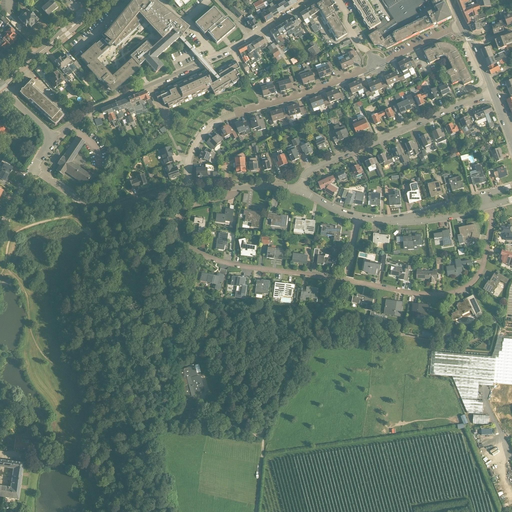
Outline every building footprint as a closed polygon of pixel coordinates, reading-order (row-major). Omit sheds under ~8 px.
[(51,1),(50,0),(47,0),(49,2),(42,9),(49,16),(58,8),(51,0),(51,1)] [(156,59),(179,38),(177,36),(180,34),(180,33),(183,36),(189,29),(168,12),(157,0),(135,0),(120,18),(117,21),(106,31),(109,35),(107,38),(113,45),(114,44),(116,47),(140,25),(138,23),(143,18),(163,39),(152,48),(147,42),(137,51),(140,55),(141,54),(144,57),(142,58),(145,61),(156,73),(163,67),(156,59)] [(171,0),(179,10),(183,5),(185,7),(192,0),(171,0)] [(273,19),(272,18),(266,7),(265,7),(261,0),(253,5),(256,10),(260,8),(263,13),(261,14),(266,23),(273,19)] [(279,14),(274,7),(269,0),(265,0),(266,1),(268,5),(266,7),(272,18),(279,14)] [(285,10),(278,0),(274,0),(276,2),(275,2),(277,5),(274,7),(279,14),(285,10)] [(278,0),(285,10),(291,6),(287,0),(284,0),(284,1),(283,0),(278,0)] [(316,4),(307,10),(313,20),(323,15),(338,40),(347,35),(331,8),(333,7),(328,0),(322,0),(320,2),(321,3),(317,5),(316,4)] [(372,7),(367,0),(352,0),(354,3),(353,3),(357,9),(358,9),(361,14),(372,7)] [(403,0),(384,0),(382,1),(388,10),(403,0)] [(426,3),(430,0),(403,0),(388,10),(388,11),(395,21),(400,29),(418,14),(415,11),(421,6),(426,3)] [(433,16),(397,33),(402,42),(452,18),(443,0),(431,0),(433,4),(432,4),(435,10),(431,12),(433,16)] [(457,0),(461,9),(472,7),(474,13),(477,11),(481,10),(480,8),(480,7),(491,7),(488,0),(457,0)] [(216,6),(195,24),(204,35),(205,35),(207,37),(209,35),(212,38),(217,44),(223,38),(235,28),(227,19),(225,21),(223,19),(225,17),(216,6)] [(235,6),(232,9),(240,17),(243,14),(235,6)] [(376,27),(379,30),(379,31),(388,24),(385,19),(383,20),(383,21),(381,23),(372,7),(361,14),(364,19),(363,20),(367,25),(371,30),(376,27)] [(461,9),(463,15),(468,26),(469,26),(480,24),(480,20),(488,18),(487,16),(487,13),(478,16),(477,11),(474,13),(472,7),(461,9)] [(300,14),(304,21),(306,24),(310,22),(312,26),(311,27),(315,33),(319,31),(313,20),(307,10),(300,14)] [(21,15),(18,18),(21,21),(24,24),(26,26),(28,25),(31,28),(35,24),(37,24),(38,23),(38,21),(31,13),(29,11),(25,14),(23,12),(21,15)] [(503,21),(505,20),(507,26),(511,25),(511,18),(510,15),(504,17),(503,14),(500,15),(502,21),(503,21)] [(258,27),(254,19),(251,15),(245,19),(247,24),(248,23),(250,27),(251,26),(253,30),(258,27)] [(295,17),(289,21),(298,36),(299,36),(300,38),(305,36),(302,31),(301,31),(298,26),(300,24),(298,21),(297,19),(295,17)] [(293,33),(294,34),(296,37),(298,36),(289,21),(282,25),(287,33),(289,36),(293,33)] [(388,24),(379,31),(385,41),(387,39),(400,29),(395,21),(389,25),(388,24)] [(480,24),(469,26),(473,32),(481,31),(480,30),(482,29),(482,27),(489,26),(489,25),(490,25),(489,23),(481,24),(480,24)] [(282,25),(276,29),(280,34),(283,32),(284,35),(287,33),(282,25)] [(491,34),(494,33),(494,35),(499,33),(497,25),(492,26),(493,29),(490,30),(491,34)] [(1,33),(12,44),(16,40),(16,39),(17,37),(13,33),(14,32),(8,26),(5,29),(8,31),(6,33),(8,35),(5,38),(1,33)] [(284,41),(280,34),(276,29),(270,33),(276,42),(277,42),(279,41),(281,44),(284,41)] [(374,45),(378,45),(384,47),(387,50),(402,42),(397,33),(389,40),(387,39),(385,41),(379,31),(379,30),(379,31),(369,37),(374,45)] [(130,57),(132,60),(112,77),(97,60),(110,49),(113,47),(112,46),(113,45),(107,38),(109,35),(106,31),(102,35),(107,40),(105,42),(102,40),(82,58),(88,65),(89,64),(90,66),(88,68),(100,82),(102,81),(104,83),(104,82),(108,85),(106,86),(113,93),(116,89),(118,88),(119,87),(120,86),(140,68),(139,67),(145,61),(142,58),(144,57),(141,54),(140,55),(137,51),(130,57)] [(0,45),(4,50),(6,48),(7,49),(12,44),(1,33),(0,33),(0,45)] [(218,77),(180,34),(177,36),(179,38),(202,64),(214,77),(215,79),(218,77)] [(511,48),(511,34),(495,41),(499,50),(506,48),(508,51),(511,48)] [(257,41),(260,47),(263,45),(265,47),(267,46),(266,43),(262,37),(257,41)] [(257,41),(251,44),(255,50),(252,52),(254,55),(252,57),(256,62),(261,59),(257,53),(262,49),(260,47),(257,41)] [(312,57),(321,51),(315,41),(311,43),(314,48),(309,51),(312,57)] [(253,63),(256,62),(252,57),(254,55),(252,52),(255,50),(251,44),(250,42),(244,46),(250,54),(248,55),(251,60),(253,63)] [(273,50),(270,52),(275,59),(281,55),(274,44),(271,46),(273,50)] [(457,49),(455,48),(454,47),(452,46),(451,45),(448,44),(446,44),(445,44),(442,44),(440,44),(437,45),(435,46),(436,49),(433,50),(432,49),(424,53),(430,64),(438,61),(440,60),(439,58),(441,57),(444,57),(446,57),(448,59),(453,69),(447,72),(453,85),(459,82),(460,83),(460,82),(463,83),(464,86),(473,81),(460,53),(459,52),(457,49)] [(243,46),(238,50),(246,63),(249,61),(246,55),(245,56),(243,53),(246,51),(243,46)] [(499,52),(496,53),(495,52),(493,51),(491,47),(481,51),(485,59),(500,54),(499,52)] [(348,54),(343,56),(348,68),(353,65),(352,62),(355,61),(353,56),(356,54),(354,50),(347,53),(348,54)] [(500,62),(504,60),(509,57),(508,56),(510,55),(508,51),(505,53),(505,52),(500,54),(485,59),(489,68),(497,63),(497,64),(500,62)] [(60,58),(68,68),(72,73),(77,69),(78,70),(81,67),(76,61),(73,64),(66,55),(64,56),(64,55),(60,58)] [(348,68),(343,56),(342,56),(335,59),(337,66),(340,65),(342,70),(348,68)] [(58,61),(55,62),(63,72),(63,71),(66,75),(69,72),(66,69),(68,68),(60,58),(60,59),(59,59),(58,60),(58,61)] [(414,69),(417,68),(414,62),(412,63),(409,59),(404,61),(408,70),(410,73),(415,71),(414,69)] [(210,79),(206,71),(205,72),(206,72),(203,74),(202,73),(197,76),(194,78),(193,77),(193,78),(190,79),(184,81),(184,82),(181,83),(180,83),(177,85),(177,84),(171,87),(172,87),(168,89),(168,88),(168,89),(165,90),(164,90),(159,92),(159,93),(156,94),(155,94),(159,102),(162,100),(164,105),(167,104),(169,109),(172,107),(173,108),(176,107),(176,105),(176,106),(180,105),(179,104),(185,102),(185,103),(189,101),(188,100),(189,101),(192,99),(198,96),(198,97),(201,95),(201,94),(202,95),(205,94),(205,93),(207,92),(208,93),(213,91),(215,96),(218,94),(218,93),(224,89),(224,90),(230,87),(230,86),(232,84),(233,85),(239,81),(237,77),(239,75),(236,71),(240,68),(235,61),(235,62),(232,64),(232,63),(226,67),(227,67),(224,69),(223,68),(223,69),(220,71),(220,70),(217,72),(219,76),(218,77),(215,79),(214,77),(210,79)] [(404,61),(399,64),(405,76),(410,73),(408,70),(404,61)] [(329,69),(332,68),(330,62),(327,63),(328,66),(322,68),(326,77),(331,74),(329,69)] [(489,69),(491,75),(497,72),(498,73),(501,71),(497,64),(497,63),(489,68),(489,69)] [(317,70),(316,68),(313,69),(315,75),(318,74),(320,79),(326,77),(322,68),(317,70)] [(310,70),(311,72),(306,74),(309,83),(314,81),(312,76),(315,75),(313,69),(310,70)] [(64,89),(68,86),(70,84),(69,82),(66,79),(64,81),(57,72),(51,76),(52,77),(49,79),(52,83),(50,84),(54,89),(61,84),(64,89)] [(403,82),(401,77),(398,78),(396,73),(390,75),(394,84),(399,82),(400,84),(403,82)] [(300,76),(299,74),(296,75),(299,82),(302,81),(303,85),(309,83),(306,74),(300,76)] [(387,83),(384,84),(387,90),(392,87),(391,85),(394,84),(390,75),(385,78),(387,83)] [(290,83),(293,83),(292,77),(289,77),(289,80),(284,81),(286,90),(292,89),(290,83)] [(28,84),(19,93),(55,126),(64,117),(32,88),(35,84),(29,79),(26,83),(28,84)] [(379,80),(374,82),(378,91),(383,89),(384,91),(387,90),(384,84),(382,85),(379,80)] [(267,86),(269,95),(275,94),(273,88),(276,87),(275,81),(271,82),(272,85),(267,86)] [(284,81),(280,82),(279,81),(278,81),(277,81),(275,81),(276,87),(279,87),(281,92),(286,90),(284,81)] [(360,81),(354,83),(358,92),(364,89),(368,98),(371,97),(368,91),(366,86),(363,87),(360,81)] [(375,92),(378,91),(374,82),(369,85),(371,90),(368,91),(371,97),(376,94),(375,92)] [(352,94),(358,92),(354,83),(349,85),(351,91),(348,92),(350,98),(353,96),(352,94)] [(267,86),(266,84),(257,86),(259,92),(262,91),(263,97),(269,95),(267,86)] [(443,96),(450,93),(447,86),(440,89),(443,96)] [(437,89),(425,94),(426,97),(430,96),(432,101),(438,98),(436,93),(438,92),(437,89)] [(345,100),(343,94),(340,95),(338,90),(332,92),(336,101),(341,99),(342,101),(345,100)] [(141,94),(143,100),(144,99),(145,102),(147,101),(150,108),(154,107),(150,99),(146,91),(141,94)] [(328,106),(331,105),(330,103),(336,101),(332,92),(327,94),(329,99),(326,101),(328,106)] [(143,100),(141,94),(138,95),(129,99),(133,108),(134,109),(133,109),(134,110),(134,111),(136,115),(137,115),(138,115),(140,114),(139,114),(148,113),(147,110),(143,100)] [(415,98),(419,106),(424,104),(422,99),(426,97),(425,94),(415,98)] [(403,103),(407,112),(412,109),(410,105),(414,103),(411,95),(406,97),(408,101),(403,103)] [(316,99),(319,107),(324,105),(325,108),(328,106),(326,101),(323,102),(321,96),(316,99)] [(133,109),(134,109),(133,108),(129,99),(121,102),(122,106),(124,110),(126,109),(127,110),(128,109),(128,111),(129,111),(130,112),(134,111),(134,110),(133,109)] [(320,110),(319,107),(316,99),(310,101),(312,106),(309,107),(312,113),(320,110)] [(359,107),(361,110),(364,109),(361,101),(353,105),(355,108),(359,107)] [(120,102),(116,104),(121,118),(124,118),(122,111),(124,110),(122,106),(121,102),(120,102)] [(395,110),(399,109),(402,114),(407,112),(403,103),(394,107),(395,110)] [(110,106),(113,113),(115,118),(116,118),(115,115),(116,115),(118,120),(121,118),(116,104),(110,106)] [(305,115),(304,109),(301,110),(299,104),(294,106),(296,115),(302,114),(302,116),(305,115)] [(107,112),(108,115),(113,113),(110,106),(101,110),(103,114),(107,112)] [(296,115),(294,106),(288,108),(289,113),(287,114),(288,120),(294,118),(293,116),(296,115)] [(486,118),(489,124),(491,129),(495,127),(493,122),(492,122),(488,113),(493,111),(491,106),(483,110),(485,115),(486,118)] [(394,117),(391,109),(382,113),(383,116),(387,115),(389,119),(394,117)] [(282,110),(277,111),(279,120),(280,121),(280,122),(281,122),(282,122),(288,120),(287,114),(284,115),(282,110)] [(477,122),(486,118),(485,115),(483,110),(474,113),(477,122)] [(274,124),(277,124),(277,121),(279,120),(277,111),(271,113),(272,118),(270,119),(271,125),(274,124)] [(107,123),(109,128),(111,127),(110,125),(113,124),(114,127),(118,126),(115,118),(113,113),(108,115),(109,118),(110,122),(107,123)] [(381,123),(379,118),(383,116),(382,113),(372,117),(376,125),(381,123)] [(369,128),(366,120),(364,116),(358,119),(360,123),(363,131),(369,128)] [(258,131),(266,129),(263,120),(260,121),(259,117),(251,120),(253,129),(257,128),(258,131)] [(471,125),(468,117),(461,120),(464,127),(462,128),(466,137),(472,134),(473,137),(481,133),(478,125),(474,126),(475,129),(473,130),(473,129),(471,125)] [(363,131),(360,123),(358,119),(353,122),(354,124),(353,124),(353,126),(357,134),(363,131)] [(6,122),(0,122),(0,136),(2,137),(1,135),(5,134),(10,134),(9,128),(7,128),(6,122)] [(240,134),(242,133),(243,135),(244,136),(251,133),(247,123),(244,124),(243,122),(240,124),(239,122),(235,124),(240,134)] [(454,128),(452,124),(447,127),(451,135),(459,132),(457,127),(454,128)] [(232,137),(236,135),(232,127),(230,128),(229,126),(220,130),(224,138),(230,135),(232,137)] [(338,137),(333,139),(335,143),(340,141),(348,138),(347,136),(348,135),(346,130),(346,129),(345,126),(340,129),(339,126),(334,128),(337,134),(336,134),(338,137)] [(437,141),(439,144),(446,140),(445,137),(444,133),(442,134),(440,130),(433,133),(437,141)] [(207,143),(214,150),(220,144),(220,143),(223,140),(218,135),(215,138),(213,137),(207,143)] [(432,147),(434,152),(438,150),(437,145),(435,146),(433,141),(430,142),(428,135),(421,138),(424,145),(427,144),(428,146),(431,145),(432,147)] [(320,150),(324,149),(323,147),(328,146),(325,140),(323,141),(322,136),(317,139),(318,143),(317,143),(320,150)] [(62,157),(59,162),(58,164),(60,166),(57,171),(63,176),(65,172),(85,186),(92,177),(71,163),(83,146),(85,143),(77,137),(74,141),(69,148),(70,148),(63,158),(62,157)] [(298,146),(295,140),(292,141),(294,144),(293,145),(293,146),(287,148),(287,147),(293,162),(299,159),(298,157),(299,156),(295,147),(298,146)] [(414,146),(412,142),(406,144),(410,154),(413,153),(415,156),(419,155),(415,145),(414,146)] [(309,144),(302,147),(303,151),(304,150),(307,156),(313,153),(309,144)] [(173,156),(170,147),(161,151),(160,151),(160,153),(160,154),(161,155),(162,155),(164,159),(162,160),(164,165),(173,161),(172,157),(173,156)] [(403,155),(400,147),(393,150),(394,153),(392,154),(393,158),(396,157),(400,156),(403,163),(406,162),(409,161),(408,157),(404,158),(403,155)] [(202,151),(200,158),(208,161),(209,158),(213,160),(216,154),(209,149),(207,153),(202,151)] [(491,152),(495,162),(503,159),(499,149),(491,152)] [(243,154),(236,157),(237,165),(237,173),(246,172),(245,159),(244,159),(243,153),(243,154)] [(287,164),(284,155),(284,154),(275,157),(279,167),(287,164)] [(384,154),(379,157),(382,164),(383,164),(385,167),(394,163),(392,157),(388,158),(389,159),(387,160),(384,154)] [(9,174),(10,174),(10,173),(11,172),(12,170),(12,169),(13,168),(9,166),(10,165),(12,162),(4,158),(0,165),(0,168),(2,170),(9,174)] [(268,159),(262,160),(265,171),(272,170),(271,164),(270,158),(268,159)] [(366,162),(368,169),(372,167),(372,169),(376,168),(379,176),(383,175),(378,164),(375,165),(373,159),(369,161),(368,160),(366,161),(366,162)] [(213,166),(206,165),(206,169),(197,169),(198,177),(208,176),(208,171),(214,171),(213,166)] [(471,175),(473,185),(482,182),(482,183),(485,182),(480,165),(475,166),(477,171),(470,173),(471,175)] [(169,179),(179,175),(177,167),(173,169),(171,166),(163,169),(165,175),(166,176),(168,175),(169,179)] [(355,175),(355,174),(356,177),(364,173),(363,171),(362,169),(360,169),(359,166),(352,168),(355,175)] [(497,172),(494,173),(496,179),(499,178),(508,176),(505,167),(497,169),(497,172)] [(0,172),(2,173),(0,176),(0,185),(7,189),(9,184),(7,183),(9,179),(8,179),(7,179),(9,174),(2,170),(0,168),(0,172)] [(336,178),(338,183),(341,182),(340,180),(344,179),(344,181),(347,180),(347,177),(344,172),(337,175),(338,177),(336,178)] [(140,187),(147,184),(143,174),(136,177),(137,179),(133,181),(127,183),(129,191),(135,188),(140,186),(140,187)] [(446,185),(450,183),(452,192),(463,189),(461,182),(462,181),(461,177),(449,180),(447,174),(443,175),(446,185)] [(329,185),(336,182),(333,176),(330,178),(329,178),(319,183),(318,183),(321,188),(324,187),(325,188),(327,189),(325,192),(326,192),(333,196),(333,197),(337,190),(329,185)] [(443,195),(440,182),(428,185),(428,186),(431,197),(439,196),(439,195),(441,194),(441,195),(443,195)] [(422,200),(417,183),(411,185),(410,186),(412,192),(408,193),(407,195),(410,204),(422,200)] [(362,206),(365,193),(357,192),(357,197),(348,194),(349,191),(345,190),(342,198),(346,199),(345,203),(352,205),(353,202),(356,202),(355,204),(362,206)] [(389,196),(390,206),(395,206),(395,204),(401,204),(400,192),(395,192),(396,196),(389,196)] [(381,203),(381,194),(369,194),(369,201),(371,201),(371,206),(377,206),(377,203),(381,203)] [(226,221),(232,222),(234,211),(227,210),(226,216),(218,215),(217,222),(226,224),(226,221)] [(252,227),(260,229),(262,214),(247,211),(245,219),(253,220),(252,227)] [(280,225),(287,226),(288,216),(281,215),(281,218),(278,217),(278,216),(279,215),(277,214),(276,216),(273,216),(273,214),(272,214),(272,215),(269,215),(268,215),(268,213),(267,213),(265,225),(280,227),(280,225)] [(204,235),(206,221),(194,219),(194,223),(192,223),(191,223),(190,223),(190,224),(190,225),(191,226),(192,226),(194,226),(194,223),(199,224),(198,232),(192,232),(192,237),(198,237),(198,234),(204,235)] [(305,232),(314,233),(315,222),(306,221),(306,222),(296,221),(295,229),(305,231),(305,232)] [(327,235),(335,236),(334,241),(340,242),(342,228),(336,227),(336,228),(333,228),(333,227),(322,225),(322,227),(321,227),(322,227),(322,230),(328,231),(327,235)] [(464,243),(464,242),(472,240),(472,241),(479,242),(481,235),(477,234),(475,225),(459,228),(461,235),(458,236),(460,244),(464,243)] [(505,241),(511,241),(511,234),(511,233),(511,232),(511,225),(509,226),(508,227),(507,227),(507,228),(502,228),(502,232),(502,233),(505,233),(504,238),(506,238),(505,241)] [(450,234),(451,234),(450,231),(443,232),(443,233),(434,235),(435,240),(442,238),(444,247),(452,245),(450,234)] [(219,246),(218,250),(225,251),(226,243),(228,243),(229,234),(221,233),(220,240),(221,240),(221,246),(219,246)] [(389,244),(389,236),(382,235),(382,236),(379,236),(379,234),(374,234),(373,246),(378,247),(378,243),(389,244)] [(424,241),(422,241),(421,234),(415,235),(416,238),(413,238),(413,237),(404,237),(404,244),(408,243),(408,246),(424,246),(424,241)] [(241,253),(241,255),(253,256),(253,255),(255,255),(256,246),(247,245),(246,239),(239,241),(242,251),(241,253)] [(269,248),(267,258),(274,259),(275,257),(278,258),(277,260),(283,260),(284,251),(278,250),(278,252),(276,251),(276,249),(269,248)] [(324,266),(324,264),(326,265),(332,268),(334,264),(335,264),(337,259),(334,258),(330,256),(329,260),(328,259),(327,259),(325,259),(325,257),(318,256),(319,250),(315,249),(314,257),(318,258),(317,265),(323,265),(323,266),(324,266)] [(505,257),(502,263),(508,265),(508,266),(510,267),(510,266),(511,266),(511,253),(509,253),(509,252),(507,251),(507,252),(503,251),(501,256),(505,257)] [(297,261),(307,262),(308,256),(294,254),(293,263),(297,263),(297,261)] [(456,266),(447,267),(448,276),(456,275),(456,277),(463,276),(461,268),(472,266),(471,261),(471,260),(461,262),(461,259),(455,260),(456,266)] [(371,262),(371,261),(369,261),(368,262),(367,265),(368,266),(370,266),(368,274),(376,275),(377,269),(380,270),(382,264),(371,262)] [(409,271),(395,268),(394,276),(399,277),(399,280),(407,281),(409,271)] [(220,290),(222,281),(224,282),(225,276),(227,270),(221,269),(219,275),(219,277),(202,273),(201,280),(211,282),(210,283),(216,285),(215,289),(220,290)] [(422,270),(417,270),(417,279),(429,279),(429,283),(434,283),(434,279),(437,279),(438,271),(433,270),(433,272),(422,272),(422,270)] [(484,289),(491,294),(493,290),(495,291),(501,281),(506,284),(509,280),(498,273),(496,272),(496,273),(495,273),(490,282),(489,281),(484,289)] [(232,277),(231,286),(240,287),(240,292),(236,291),(235,298),(245,299),(248,280),(232,277)] [(255,293),(268,295),(269,285),(270,285),(270,281),(261,280),(261,281),(257,281),(255,293)] [(275,284),(274,291),(273,298),(278,298),(279,291),(284,292),(283,296),(292,297),(293,290),(294,290),(294,289),(294,286),(275,284)] [(305,298),(317,300),(318,289),(307,287),(306,291),(307,291),(307,293),(304,292),(303,293),(301,293),(300,301),(305,301),(305,298)] [(367,310),(371,311),(374,298),(357,295),(357,297),(353,297),(352,303),(359,304),(360,303),(368,304),(367,310)] [(473,296),(474,296),(467,299),(467,300),(467,299),(468,302),(465,303),(465,302),(461,304),(461,303),(460,303),(458,304),(457,305),(458,306),(457,306),(459,311),(452,314),(453,315),(452,316),(451,317),(452,319),(453,319),(454,319),(455,320),(462,316),(461,314),(469,311),(469,310),(471,309),(472,310),(473,309),(477,317),(482,315),(478,306),(478,307),(473,296)] [(393,316),(400,317),(402,303),(394,302),(394,304),(387,303),(385,312),(393,314),(393,316)] [(413,305),(412,317),(417,318),(418,315),(428,316),(428,312),(428,310),(428,307),(421,306),(421,307),(418,307),(418,305),(413,305)] [(496,358),(493,383),(511,384),(511,340),(498,339),(492,356),(492,357),(496,358)] [(479,385),(493,386),(493,383),(496,358),(492,357),(492,355),(433,350),(430,375),(453,377),(467,413),(482,415),(483,402),(477,401),(479,385)] [(194,367),(180,371),(182,380),(184,386),(188,403),(182,409),(191,410),(195,408),(194,405),(196,405),(193,396),(195,395),(195,394),(204,391),(200,376),(197,377),(194,367)] [(14,450),(19,451),(30,453),(35,453),(36,446),(32,446),(31,445),(31,446),(22,444),(22,440),(15,439),(14,450)] [(0,467),(9,468),(10,462),(0,460),(0,467)] [(10,462),(9,468),(13,469),(11,488),(0,486),(0,496),(18,500),(23,464),(10,462)]
